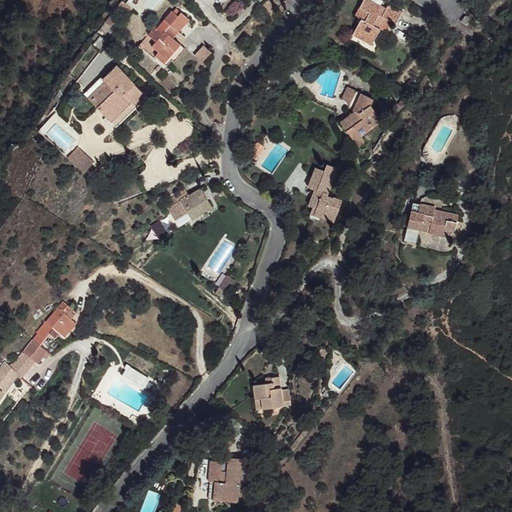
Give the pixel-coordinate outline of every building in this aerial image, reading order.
[(129,0),(123,0),(120,4),(129,12),(135,5),(129,0)] [(392,15),(369,3),(360,21),(366,26),(357,42),(376,51),(389,26),(400,32),(407,18),(394,11),(392,15)] [(196,17),(187,9),(182,13),(176,8),(169,15),(175,22),(168,30),(160,22),(151,32),(158,38),(155,43),(162,49),(158,55),(165,62),(185,40),(179,36),(179,35),(175,32),(179,27),(183,31),(196,17)] [(169,15),(161,23),(168,30),(175,22),(169,15)] [(183,31),(179,27),(175,32),(179,35),(179,36),(183,31)] [(202,46),(195,56),(203,62),(210,52),(202,46)] [(146,92),(115,62),(103,76),(107,80),(92,99),(118,124),(146,92)] [(107,80),(103,76),(87,94),(92,99),(107,80)] [(362,99),(349,92),(343,106),(354,117),(362,99)] [(379,106),(362,99),(354,117),(362,119),(347,130),(356,147),(365,142),(384,128),(374,110),(379,106)] [(362,119),(354,117),(343,125),(347,130),(362,119)] [(98,157),(82,142),(71,153),(87,169),(98,157)] [(368,148),(365,142),(356,147),(360,154),(368,148)] [(340,171),(327,166),(326,173),(318,171),(310,190),(316,194),(312,207),(316,209),(328,213),(327,216),(341,222),(348,201),(340,198),(338,202),(329,199),(340,171)] [(229,214),(213,200),(204,209),(197,205),(182,223),(198,238),(207,227),(213,233),(229,214)] [(328,213),(316,209),(313,218),(339,227),(341,222),(327,216),(328,213)] [(424,212),(403,209),(399,232),(412,235),(413,230),(424,230),(422,236),(423,240),(437,243),(440,232),(444,233),(446,218),(432,215),(431,223),(424,221),(424,215),(424,212)] [(160,220),(150,225),(157,239),(167,234),(160,220)] [(77,314),(63,303),(40,331),(41,333),(12,368),(6,364),(0,371),(0,400),(20,376),(23,379),(35,362),(39,365),(49,352),(41,346),(47,339),(51,333),(56,338),(59,334),(64,337),(77,322),(72,318),(77,314)] [(143,388),(149,377),(125,366),(120,377),(143,388)] [(281,377),(273,377),(273,383),(254,385),(256,399),(262,398),(262,407),(293,405),(291,391),(283,391),(281,377)] [(243,482),(244,462),(228,460),(227,467),(221,467),(220,464),(209,462),(207,483),(212,484),(211,492),(206,491),(206,501),(236,505),(238,481),(243,482)]
